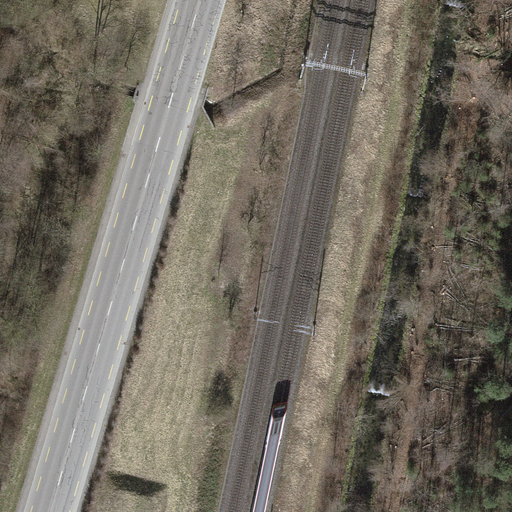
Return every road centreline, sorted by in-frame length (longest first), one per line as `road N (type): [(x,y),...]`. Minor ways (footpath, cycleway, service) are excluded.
road 1 (primary): [(51,511),(201,0)]
road 2 (track): [(314,511),(416,0)]
